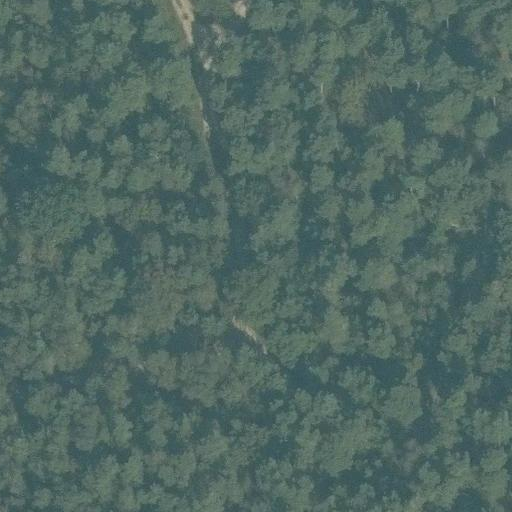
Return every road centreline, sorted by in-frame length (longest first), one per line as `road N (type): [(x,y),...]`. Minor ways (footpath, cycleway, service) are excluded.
road 1 (track): [(176,0),(242,182),(257,337),(231,371),(122,366),(0,391)]
road 2 (track): [(257,337),(298,370),(418,409),(511,479)]
